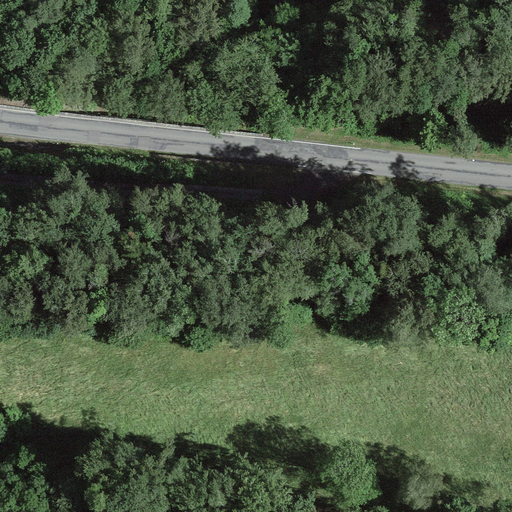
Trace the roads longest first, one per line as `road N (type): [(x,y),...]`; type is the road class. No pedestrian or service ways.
road 1 (tertiary): [(511,177),(0,119)]
road 2 (track): [(332,157),(311,185),(291,195),(0,178)]
